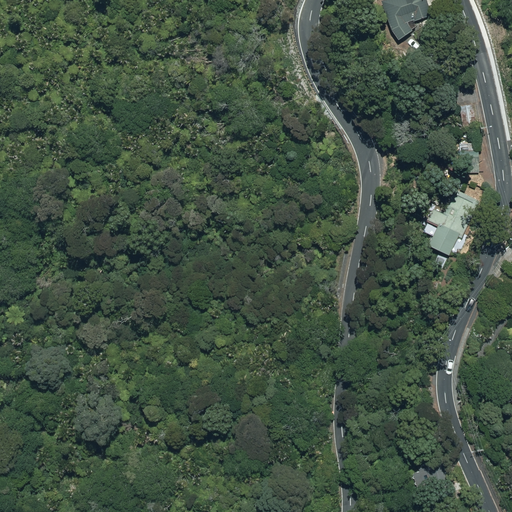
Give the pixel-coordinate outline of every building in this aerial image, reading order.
[(383,0),(393,28),(401,39),(416,29),(415,28),(418,26),(416,20),(435,14),(429,0),(383,0)] [(503,12),(489,18),(497,36),(511,29),(503,12)] [(461,106),(464,130),(478,128),(475,104),(461,106)] [(458,155),(458,173),(481,173),(480,155),(458,155)] [(464,237),(481,205),(455,192),(445,210),(436,205),(428,219),(430,220),(424,230),(436,236),(442,225),(464,237)] [(457,494),(443,457),(427,463),(429,468),(423,470),(430,489),(436,487),(441,500),(457,494)] [(455,484),(459,493),(465,490),(461,481),(455,484)] [(450,508),(452,511),(468,511),(463,501),(450,508)]
